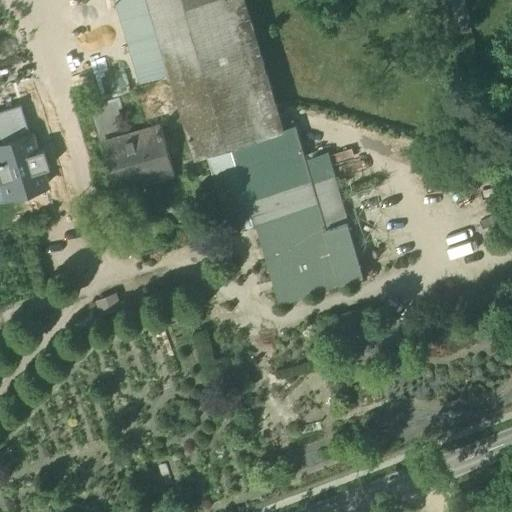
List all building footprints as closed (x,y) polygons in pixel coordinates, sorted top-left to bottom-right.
[(148,0),(117,0),(140,77),(169,69),(148,0)] [(195,155),(206,151),(283,128),(245,0),(148,0),(169,69),(195,155)] [(20,104),(0,110),(0,144),(30,135),(20,104)] [(256,221),(279,300),(362,276),(346,221),(325,228),(311,181),(305,158),(295,125),(283,128),(206,151),(229,229),(256,221)] [(102,144),(113,182),(151,171),(154,181),(175,175),(161,127),(102,144)] [(0,181),(0,183),(1,182),(9,180),(14,196),(46,186),(41,170),(46,168),(40,149),(35,151),(30,135),(0,144),(0,181)] [(44,148),(40,149),(46,168),(50,167),(44,148)] [(324,152),(305,158),(311,181),(331,175),(324,152)] [(116,192),(154,181),(151,171),(113,182),(116,192)] [(6,198),(14,196),(9,180),(1,182),(6,198)] [(101,311),(122,305),(118,291),(97,297),(101,311)]
